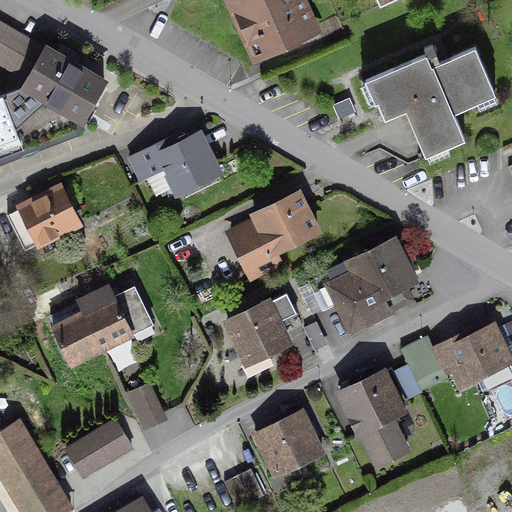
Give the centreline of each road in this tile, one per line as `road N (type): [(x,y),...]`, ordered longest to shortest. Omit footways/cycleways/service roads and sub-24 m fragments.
road 1 (residential): [(78,511),(202,432),(511,277)]
road 2 (residential): [(210,96),(511,272)]
road 3 (residential): [(0,179),(210,96)]
road 4 (residential): [(49,0),(210,96)]
